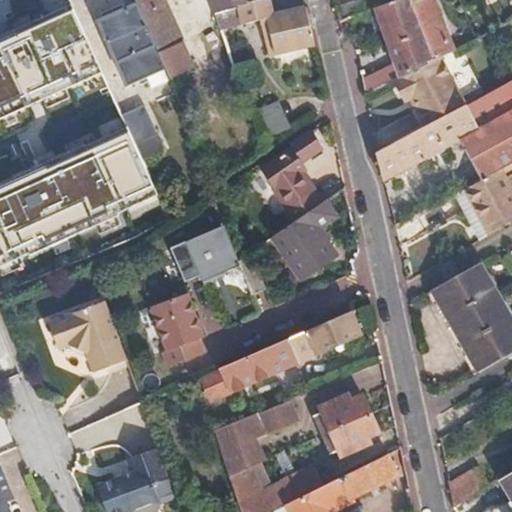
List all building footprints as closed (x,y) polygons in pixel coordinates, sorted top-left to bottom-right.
[(0,115),(102,68),(69,0),(0,32),(0,115)] [(194,68),(167,6),(163,0),(133,0),(136,6),(166,72),(169,78),(194,68)] [(258,2),(257,0),(207,0),(212,15),(258,2)] [(313,46),(309,28),(304,7),(272,15),(271,7),(268,0),(263,0),(258,2),(212,15),(217,27),(218,30),(239,24),(240,27),(265,20),(274,55),(313,46)] [(304,7),(302,0),(294,0),(271,7),(272,15),(304,7)] [(432,61),(408,0),(398,0),(363,14),(360,15),(362,21),(376,17),(399,77),(432,61)] [(452,51),(432,0),(408,0),(432,61),(440,57),(452,51)] [(360,15),(363,14),(359,3),(335,11),(338,23),(347,20),(356,16),(360,15)] [(166,72),(136,6),(98,22),(127,88),(166,72)] [(464,106),(440,57),(432,61),(399,77),(392,81),(402,102),(408,100),(424,128),(464,106)] [(377,71),(358,74),(361,88),(380,85),(377,71)] [(495,171),(511,161),(511,79),(506,83),(464,106),(424,128),(374,155),(379,179),(442,148),(463,188),(495,171)] [(275,99),(255,108),(265,129),(285,119),(275,99)] [(156,137),(143,108),(122,117),(135,146),(156,137)] [(15,178),(0,185),(0,268),(31,254),(32,256),(121,214),(120,212),(159,194),(128,126),(87,145),(86,144),(26,172),(15,177),(15,178)] [(284,209),(293,222),(319,204),(310,191),(313,189),(301,173),(307,169),(303,162),(323,148),(312,131),(291,145),(293,148),(261,170),(286,207),(284,209)] [(487,235),(511,220),(511,200),(495,171),(463,188),(461,189),(487,235)] [(293,222),(284,228),(312,270),(350,244),(336,224),(341,220),(327,199),(319,204),(293,222)] [(238,260),(224,226),(170,247),(183,280),(200,281),(238,266),(251,295),(265,289),(249,253),(238,260)] [(511,351),(511,323),(487,279),(478,262),(430,289),(476,372),(511,351)] [(161,353),(167,367),(204,352),(199,338),(203,336),(185,292),(148,308),(166,351),(161,353)] [(122,355),(101,302),(70,315),(43,324),(54,351),(66,347),(67,352),(76,357),(83,355),(90,375),(111,367),(108,362),(122,355)] [(288,339),(298,361),(361,334),(352,311),(288,339)] [(288,339),(204,376),(213,398),(298,361),(288,339)] [(124,362),(122,356),(122,355),(108,362),(111,367),(124,362)] [(330,431),(370,413),(361,395),(350,400),(347,394),(319,407),(330,431)] [(290,399),(215,428),(230,476),(265,460),(256,436),(298,419),(290,399)] [(378,431),(370,413),(330,431),(341,455),(369,442),(367,436),(378,431)] [(155,511),(156,511),(159,505),(177,498),(170,478),(158,447),(132,458),(137,470),(131,472),(97,486),(107,511),(155,511)] [(387,454),(287,503),(291,511),(333,511),(353,501),(351,497),(396,475),(387,454)] [(137,470),(132,458),(126,460),(131,472),(137,470)] [(488,485),(478,467),(448,484),(453,506),(488,485)] [(12,499),(0,468),(0,511),(4,511),(1,503),(8,500),(12,499)] [(511,471),(500,479),(511,498),(511,471)] [(12,511),(8,500),(1,503),(4,511),(12,511)]
